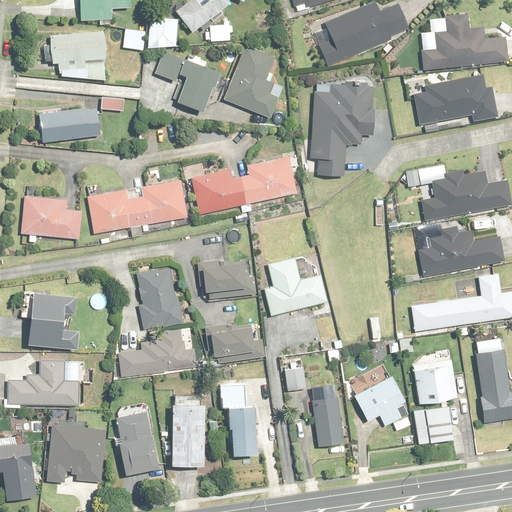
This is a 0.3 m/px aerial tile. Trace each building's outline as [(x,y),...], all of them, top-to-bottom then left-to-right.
[(112,0),(64,0),(64,34),(87,31),(96,29),(99,19),(110,19),(112,0)] [(215,15),(215,13),(218,8),(230,11),(234,0),(183,0),(183,3),(161,19),(178,42),(215,15)] [(276,0),(282,20),(355,0),(276,0)] [(317,49),(302,55),(312,78),(392,42),(386,27),(387,27),(381,14),(364,21),(358,8),(309,31),(317,49)] [(452,23),(429,26),(431,42),(419,43),(420,58),(404,60),(407,81),(489,71),(487,51),(485,51),(484,44),(466,46),(465,36),(454,38),(452,23)] [(261,31),(251,25),(244,36),(254,43),(261,31)] [(163,30),(134,30),(133,58),(163,58),(163,30)] [(219,35),(194,35),(195,51),(219,50),(219,35)] [(130,36),(109,38),(106,58),(129,61),(130,36)] [(37,75),(45,74),(43,85),(87,93),(91,70),(90,70),(89,42),(35,46),(37,75)] [(236,123),(238,118),(253,126),(263,107),(255,103),(260,93),(251,89),(261,69),(230,55),(205,108),(236,123)] [(137,84),(165,97),(160,108),(188,120),(202,84),(175,73),(174,75),(147,62),(137,84)] [(412,93),(413,100),(397,103),(401,134),(465,125),(466,128),(480,125),(475,97),(468,99),(467,92),(466,92),(465,85),(412,93)] [(358,92),(317,90),(316,102),(297,102),(295,167),(302,167),(302,185),(327,185),(328,168),(329,155),(341,152),(347,152),(347,147),(357,141),(358,92)] [(110,106),(85,105),(84,119),(109,121),(110,106)] [(81,114),(23,122),(27,153),(85,145),(81,114)] [(180,226),(218,219),(219,219),(221,219),(239,215),(238,213),(284,205),(277,166),(230,174),(232,185),(215,188),(213,179),(173,187),(180,226)] [(493,217),(491,200),(489,190),(470,194),(468,182),(415,190),(418,206),(405,208),(408,230),(493,217)] [(166,190),(70,205),(77,244),(172,228),(166,190)] [(67,214),(7,209),(5,244),(65,248),(67,214)] [(413,251),(400,253),(403,282),(486,272),(483,243),(454,246),(453,242),(443,243),(441,235),(421,239),(422,246),(412,247),(413,251)] [(305,285),(301,264),(249,274),(254,296),(246,298),(252,326),(311,313),(305,285)] [(232,270),(181,275),(184,311),(235,306),(232,270)] [(123,284),(127,315),(122,316),(125,339),(167,334),(163,310),(159,311),(155,280),(123,284)] [(494,302),(484,303),(482,283),(461,286),(464,305),(393,314),(397,342),(497,330),(494,302)] [(53,307),(16,303),(11,355),(48,358),(53,307)] [(240,330),(192,336),(198,375),(243,369),(243,370),(253,368),(253,367),(296,361),(291,325),(245,331),(248,350),(243,351),(240,330)] [(364,325),(352,326),(353,349),(365,348),(364,325)] [(124,353),(126,359),(103,362),(107,389),(176,378),(172,352),(165,353),(161,336),(136,342),(138,351),(124,353)] [(394,361),(392,348),(383,349),(385,363),(394,361)] [(380,352),(372,351),(372,363),(380,363),(380,352)] [(467,434),(498,430),(501,430),(501,402),(495,402),(490,352),(458,355),(467,434)] [(322,359),(309,360),(310,374),(322,373),(322,359)] [(25,369),(24,384),(13,384),(13,390),(0,390),(0,414),(65,416),(66,392),(50,392),(51,370),(25,369)] [(432,372),(396,377),(401,415),(438,410),(432,372)] [(284,376),(266,378),(269,403),(287,401),(284,376)] [(345,390),(339,381),(329,388),(335,397),(345,390)] [(384,427),(379,417),(388,412),(374,384),(336,403),(350,431),(362,425),(367,436),(384,427)] [(240,464),(237,416),(228,417),(228,396),(203,397),(203,419),(210,419),(212,465),(240,464)] [(326,406),(293,409),(298,457),(330,454),(326,406)] [(156,411),(157,475),(190,475),(189,411),(156,411)] [(432,415),(397,420),(401,456),(437,451),(432,415)] [(133,418),(99,424),(109,485),(143,480),(133,418)] [(93,440),(34,433),(26,489),(86,496),(93,440)] [(19,479),(0,479),(0,510),(21,509),(19,479)]
